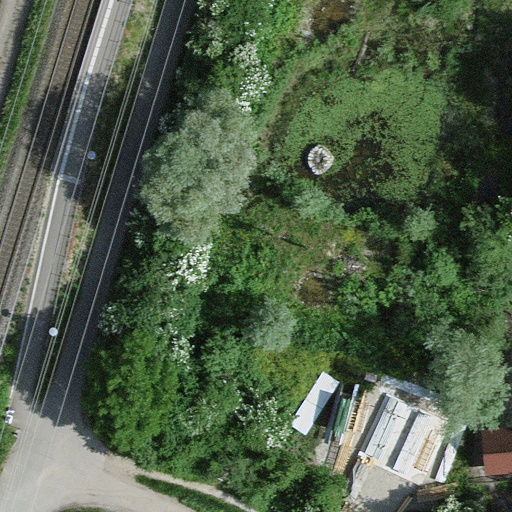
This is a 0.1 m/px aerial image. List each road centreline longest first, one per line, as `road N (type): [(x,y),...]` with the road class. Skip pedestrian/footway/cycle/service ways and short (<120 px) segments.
road 1 (track): [(173,0),(36,457)]
road 2 (track): [(36,457),(158,511)]
